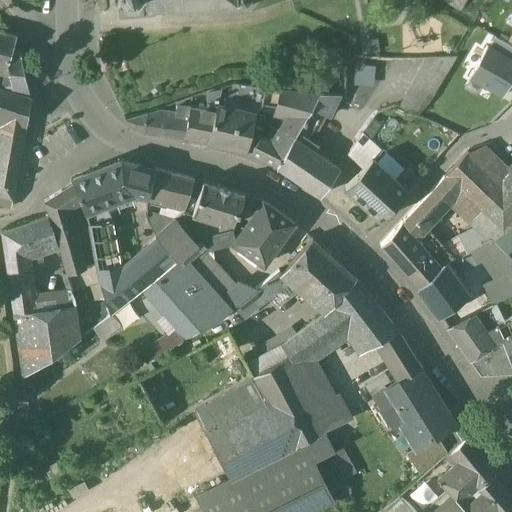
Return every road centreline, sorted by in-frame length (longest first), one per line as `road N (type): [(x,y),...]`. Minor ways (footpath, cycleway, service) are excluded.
road 1 (tertiary): [(72,0),(77,74),(119,142),(286,195),(359,258)]
road 2 (tertiary): [(359,258),(496,424)]
road 3 (residential): [(511,123),(467,136),(359,258)]
